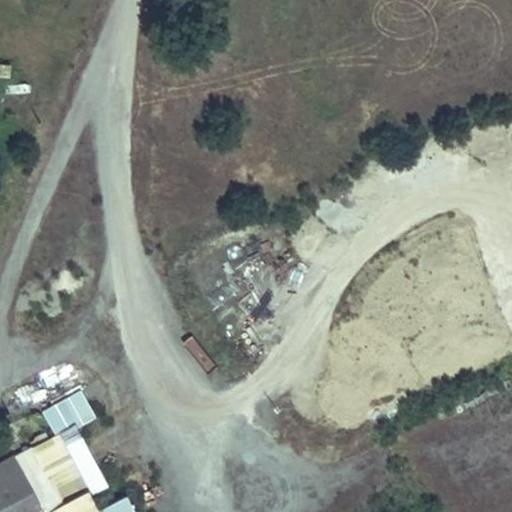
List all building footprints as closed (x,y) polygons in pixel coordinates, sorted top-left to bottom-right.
[(0,78),(9,79),(11,67),(0,66),(0,78)] [(242,291),(257,286),(247,257),(232,261),(242,291)] [(53,437),(35,447),(48,468),(65,459),(53,437)] [(35,447),(15,458),(27,480),(48,468),(35,447)] [(0,511),(40,511),(44,510),(27,480),(15,458),(0,466),(0,511)] [(100,511),(89,492),(69,503),(74,511),(100,511)] [(74,511),(69,503),(53,511),(74,511)]
